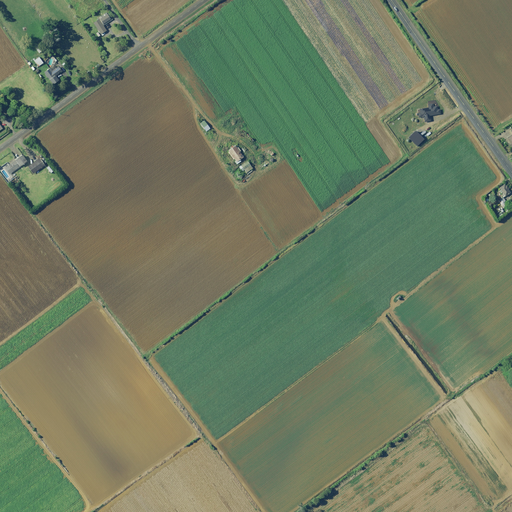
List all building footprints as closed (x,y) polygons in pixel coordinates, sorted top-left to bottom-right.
[(111,19),(108,14),(100,19),(103,24),(111,19)] [(106,31),(99,20),(94,23),(101,34),(106,31)] [(44,63),(40,57),(35,61),(39,66),(44,63)] [(52,68),(51,69),(50,68),(44,72),(53,85),(59,80),(56,76),(62,72),(59,67),(56,68),(54,65),(52,67),(52,68)] [(211,128),(205,121),(200,124),(206,132),(211,128)] [(231,149),(228,151),(229,152),(234,159),(236,161),(235,162),(237,164),(241,161),(240,160),(244,157),(240,151),(241,151),(238,147),(237,148),(236,146),(234,146),(233,145),(230,147),(231,149)] [(23,154),(8,164),(13,172),(28,162),(23,154)] [(45,165),(40,158),(28,167),(33,174),(45,165)] [(253,169),(248,161),(240,167),(242,171),(244,170),(247,173),(253,169)] [(511,192),(505,184),(498,189),(501,193),(502,193),(505,196),(511,192)]
